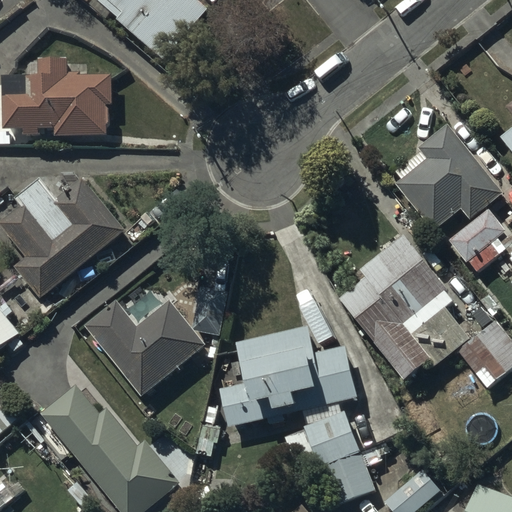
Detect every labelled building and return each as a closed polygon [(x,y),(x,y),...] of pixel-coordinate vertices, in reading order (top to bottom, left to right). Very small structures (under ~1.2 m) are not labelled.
[(100,0),(99,2),(121,22),(120,23),(168,65),(213,13),(197,0),(100,0)] [(42,80),(6,80),(7,99),(6,99),(7,132),(25,132),(25,138),(43,138),(43,132),(58,132),(58,140),(111,138),(111,129),(113,129),(112,108),(116,108),(115,78),(71,80),(71,63),(42,64),(42,80)] [(481,163),(451,129),(421,153),(423,155),(398,175),(405,183),(399,187),(437,235),(465,211),(474,222),(505,197),(509,201),(511,198),(511,172),(495,152),(481,163)] [(45,302),(128,233),(86,183),(61,203),(44,182),(19,202),(25,209),(2,228),(30,261),(19,271),(45,302)] [(492,212),(452,243),(469,265),(471,264),(480,275),(508,252),(499,240),(508,233),(492,212)] [(457,305),(406,241),(364,274),(371,282),(344,303),(408,384),(431,366),(436,372),(474,342),(449,311),(457,305)] [(120,304),(88,329),(146,401),(211,349),(198,334),(223,339),(233,296),(204,289),(195,329),(175,304),(142,331),(120,304)] [(0,308),(0,354),(10,346),(16,354),(26,346),(20,339),(23,337),(0,308)] [(511,373),(511,339),(499,323),(461,354),(490,391),(511,373)] [(253,385),(224,392),(233,431),(306,413),(311,428),(307,429),(308,432),(288,440),(301,475),(322,467),(338,509),(379,492),(349,415),(344,416),(340,405),(361,400),(350,350),(319,357),(313,329),(240,346),(247,376),(251,375),(253,385)] [(80,386),(44,414),(122,511),(150,511),(183,486),(148,443),(141,449),(110,410),(103,415),(80,386)] [(0,394),(0,441),(23,423),(0,394)] [(423,511),(444,494),(425,473),(388,505),(393,511),(423,511)] [(0,511),(1,511),(27,491),(21,484),(12,492),(7,485),(0,490),(0,511)] [(511,511),(511,499),(482,488),(473,511),(511,511)]
